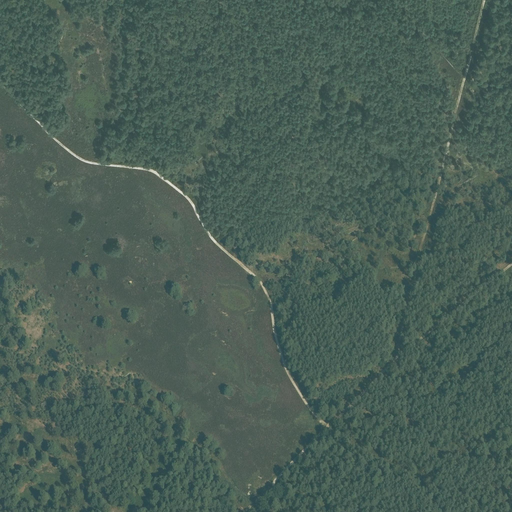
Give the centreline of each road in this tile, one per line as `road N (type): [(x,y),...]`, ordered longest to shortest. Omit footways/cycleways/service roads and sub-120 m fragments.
road 1 (track): [(325,430),(282,355),(273,310),(254,277),(214,240),(184,190),(162,173),(79,157),(0,86)]
road 2 (track): [(403,356),(485,0)]
road 3 (track): [(511,266),(325,430)]
